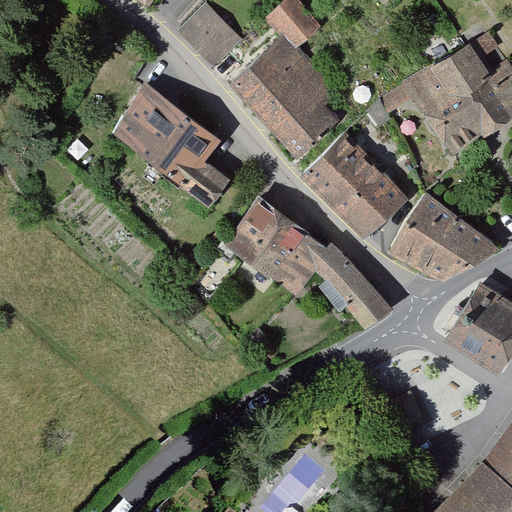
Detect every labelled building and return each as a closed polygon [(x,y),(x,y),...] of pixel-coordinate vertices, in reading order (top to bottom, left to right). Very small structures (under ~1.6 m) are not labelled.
[(277,37),(224,85),(289,156),(347,103),(294,45),(317,24),(294,0),(281,0),(261,19),(277,37)] [(174,31),(209,68),(238,41),(203,4),(174,31)] [(399,85),(445,152),(511,113),(511,77),(483,36),(399,85)] [(105,133),(205,206),(225,179),(198,159),(215,136),(142,83),(105,133)] [(296,177),(358,237),(402,199),(341,133),(296,177)] [(495,247),(422,193),(397,220),(384,253),(440,280),(495,247)] [(302,230),(255,197),(221,245),(269,278),(302,230)] [(302,230),(269,278),(296,291),(314,272),(360,326),(383,308),(338,252),(302,230)] [(511,346),(511,303),(475,280),(442,333),(499,368),(511,346)] [(409,388),(385,399),(402,434),(425,423),(409,388)] [(511,511),(511,409),(419,511),(511,511)]
